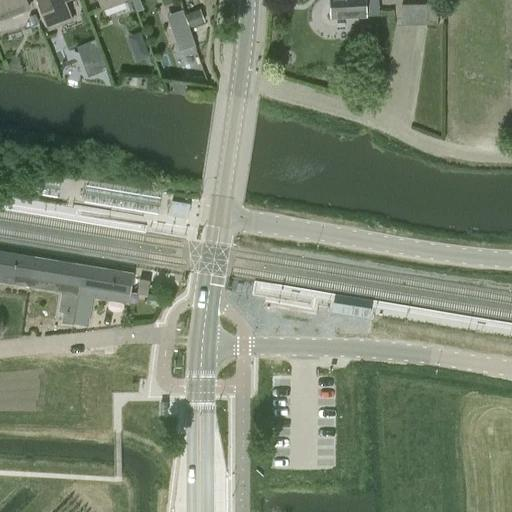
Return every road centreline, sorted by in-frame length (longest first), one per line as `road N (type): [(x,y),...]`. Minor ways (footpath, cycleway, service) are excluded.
road 1 (unclassified): [(511,373),(203,330)]
road 2 (unclassified): [(511,260),(218,220)]
road 3 (tertiary): [(218,220),(248,0)]
road 4 (unclassified): [(0,353),(203,330)]
road 5 (tertiary): [(203,330),(199,511)]
